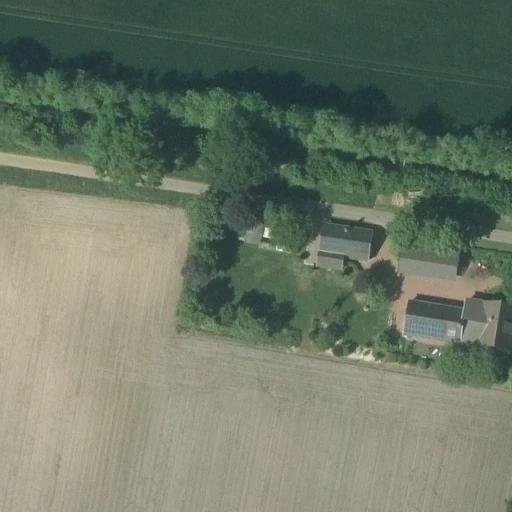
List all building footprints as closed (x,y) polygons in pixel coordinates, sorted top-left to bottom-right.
[(372,235),(327,228),(323,254),(368,261),(372,235)] [(460,250),(406,241),(402,267),(456,275),(460,250)] [(477,310),(469,308),(470,303),(468,302),(466,313),(467,313),(462,345),(461,345),(461,346),(478,348),(485,305),(478,304),(477,310)] [(466,313),(410,304),(405,336),(461,345),(462,345),(467,313),(466,313)] [(511,308),(485,304),(485,305),(478,348),(511,354),(511,308)]
